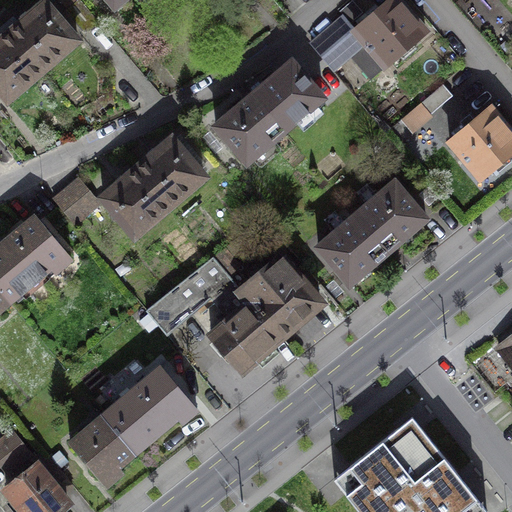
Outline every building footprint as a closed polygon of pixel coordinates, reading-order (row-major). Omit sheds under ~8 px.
[(80,0),(78,0),(67,10),(85,31),(98,20),(80,0)] [(273,0),(288,17),(308,0),(273,0)] [(426,32),(397,0),(387,0),(354,29),(364,41),(386,66),(426,32)] [(21,23),(10,32),(42,69),(76,39),(44,3),(32,13),(30,11),(19,21),(21,23)] [(354,29),(343,17),(311,45),(332,69),(364,41),(354,29)] [(0,89),(8,99),(42,69),(10,32),(0,40),(0,89)] [(253,93),(285,130),(323,97),(291,61),(253,93)] [(451,95),(441,83),(420,103),(430,114),(451,95)] [(285,130),(253,93),(215,126),(247,162),(285,130)] [(511,151),(511,133),(489,107),(449,140),(481,178),(495,167),(498,171),(511,160),(511,159),(508,155),(511,151)] [(147,159),(137,168),(169,205),(203,175),(171,138),(159,149),(156,147),(145,157),(147,159)] [(169,205),(137,168),(126,176),(124,174),(113,183),(115,186),(102,197),(135,235),(169,205)] [(99,203),(78,178),(54,199),(74,223),(99,203)] [(394,180),(356,213),(387,250),(426,217),(394,180)] [(387,250),(356,213),(318,246),(349,283),(387,250)] [(66,253),(34,215),(0,243),(0,291),(8,302),(66,253)] [(246,229),(213,256),(227,274),(238,265),(231,256),(254,238),(246,229)] [(239,287),(281,336),(320,302),(278,253),(239,287)] [(227,274),(213,256),(146,309),(167,335),(209,298),(231,279),(227,274)] [(239,287),(231,279),(209,298),(229,320),(211,335),(241,370),(254,358),(262,368),(279,353),(271,344),(281,336),(239,287)] [(0,308),(8,302),(0,291),(0,308)] [(511,335),(498,346),(511,363),(511,335)] [(160,366),(102,414),(134,452),(192,404),(160,366)] [(134,452),(102,414),(70,441),(102,479),(134,452)] [(484,511),(487,510),(412,417),(334,478),(360,511),(484,511)] [(31,454),(11,430),(0,439),(0,463),(8,473),(31,454)] [(68,460),(59,450),(51,457),(59,468),(68,460)] [(51,457),(49,456),(6,490),(23,511),(53,511),(67,501),(60,492),(71,483),(59,468),(51,457)]
